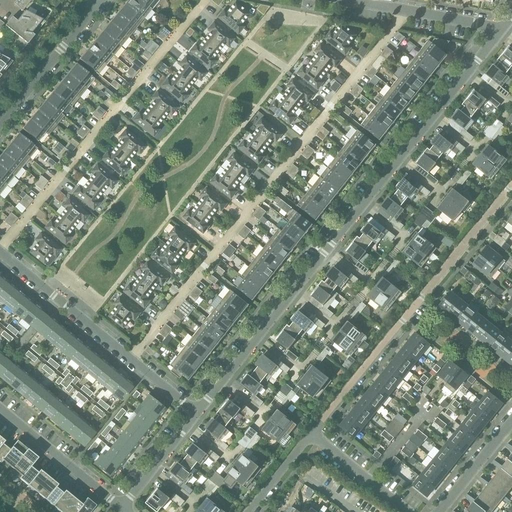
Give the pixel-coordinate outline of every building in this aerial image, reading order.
[(31,0),(25,0),(19,7),(23,10),(31,0)] [(139,0),(127,0),(125,4),(144,19),(151,10),(139,0)] [(139,0),(151,10),(159,0),(139,0)] [(117,13),(136,28),(144,19),(125,4),(117,13)] [(240,25),(248,15),(235,4),(226,14),(223,11),(218,18),(238,34),(243,27),(240,25)] [(25,11),(16,21),(31,33),(42,20),(25,11)] [(117,13),(110,22),(129,38),(136,28),(117,13)] [(34,35),(31,33),(16,21),(12,17),(5,26),(27,44),(34,35)] [(110,22),(102,31),(121,47),(129,38),(110,22)] [(228,46),(233,39),(213,23),(208,30),(211,32),(205,40),(218,51),(225,43),(228,46)] [(347,46),(355,36),(341,25),(333,35),(330,32),(325,39),(345,55),(350,48),(347,46)] [(163,28),(160,32),(166,38),(170,33),(163,28)] [(102,31),(95,41),(113,56),(121,47),(102,31)] [(160,32),(156,36),(163,42),(166,38),(160,32)] [(401,42),(405,38),(398,32),(394,37),(401,42)] [(428,41),(421,50),(440,66),(447,56),(442,51),(450,42),(435,39),(431,43),(428,41)] [(150,40),(143,49),(151,56),(159,47),(150,40)] [(212,59),(218,51),(205,40),(198,48),(195,45),(190,52),(210,68),(215,61),(212,59)] [(95,41),(87,50),(106,65),(113,56),(95,41)] [(318,54),(312,62),(326,73),(332,65),(335,67),(340,61),(320,45),(315,51),(318,54)] [(497,61),(499,63),(500,63),(509,70),(511,66),(511,48),(509,46),(497,61)] [(363,47),(358,54),(363,58),(368,51),(363,47)] [(386,47),(383,51),(390,57),(393,52),(386,47)] [(106,65),(87,50),(79,59),(98,75),(106,65)] [(413,60),(432,75),(440,66),(421,50),(413,60)] [(144,51),(141,55),(148,60),(151,56),(144,51)] [(390,57),(383,51),(379,56),(386,61),(390,57)] [(0,71),(9,60),(0,54),(0,71)] [(133,65),(129,69),(136,75),(143,65),(135,58),(131,63),(133,65)] [(199,80),(205,74),(185,58),(180,64),(183,67),(176,74),(190,86),(196,78),(199,80)] [(413,60),(406,69),(425,84),(432,75),(413,60)] [(320,80),(326,73),(312,62),(306,69),(303,67),(297,74),(317,90),(323,83),(320,80)] [(509,70),(500,63),(499,63),(496,67),(493,66),(486,75),(499,86),(506,76),(505,75),(509,70)] [(76,64),(68,73),(87,89),(95,79),(76,64)] [(162,64),(157,69),(161,72),(165,67),(162,64)] [(371,66),(368,70),(375,75),(378,71),(371,66)] [(129,69),(126,73),(132,79),(136,75),(129,69)] [(406,69),(398,79),(417,94),(425,84),(406,69)] [(375,75),(368,70),(365,74),(371,80),(375,75)] [(68,73),(60,82),(79,98),(87,89),(68,73)] [(184,93),(190,86),(176,74),(170,82),(167,80),(162,86),(181,102),(187,96),(184,93)] [(417,94),(398,79),(391,88),(410,103),(417,94)] [(116,90),(120,86),(113,80),(110,85),(116,90)] [(291,89),(284,96),(298,107),(304,100),(308,102),(313,95),(293,80),(288,86),(291,89)] [(60,82),(53,92),(68,105),(71,108),(79,98),(60,82)] [(335,82),(330,88),(335,92),(340,86),(335,82)] [(357,84),(353,89),(360,94),(363,90),(357,84)] [(505,98),(509,94),(499,86),(495,90),(505,98)] [(391,88),(383,97),(402,113),(410,103),(391,88)] [(109,99),(113,94),(106,89),(103,93),(109,99)] [(353,89),(350,93),(356,99),(360,94),(353,89)] [(462,105),(464,107),(474,114),(478,110),(479,111),(487,101),(474,90),(462,105)] [(61,114),(68,105),(53,92),(45,101),(61,114)] [(154,101),(148,109),(162,120),(168,112),(171,115),(177,108),(157,92),(151,98),(154,101)] [(292,115),(298,107),(284,96),(278,104),(275,102),(270,108),(290,124),(295,118),(292,115)] [(402,113),(383,97),(376,107),(395,122),(402,113)] [(497,109),(500,104),(490,97),(487,101),(497,109)] [(61,114),(45,101),(37,110),(56,126),(64,116),(61,114)] [(349,116),(352,112),(345,106),(342,111),(349,116)] [(98,107),(95,111),(101,116),(105,112),(98,107)] [(376,107),(368,116),(387,131),(395,122),(376,107)] [(464,107),(461,112),(458,110),(458,111),(457,110),(454,114),(455,115),(451,119),(464,130),(471,120),(470,119),(474,114),(464,107)] [(315,108),(309,116),(314,119),(320,112),(315,108)] [(155,128),(162,120),(148,109),(142,116),(139,114),(133,120),(153,137),(159,130),(155,128)] [(37,110),(30,120),(45,132),(45,133),(48,135),(56,126),(37,110)] [(101,116),(95,111),(91,115),(98,121),(101,116)] [(342,125),(345,121),(338,115),(335,120),(342,125)] [(387,131),(368,116),(361,126),(380,141),(387,131)] [(259,128),(253,136),(267,147),(273,139),(276,142),(282,135),(261,119),(256,126),(259,128)] [(45,132),(30,120),(22,129),(38,142),(45,133),(45,132)] [(83,125),(79,130),(86,135),(90,131),(83,125)] [(502,126),(497,132),(501,136),(506,130),(502,126)] [(323,127),(319,131),(326,137),(330,132),(323,127)] [(86,135),(79,130),(76,134),(83,139),(86,135)] [(109,140),(113,134),(108,130),(103,135),(109,140)] [(357,130),(349,140),(369,155),(376,145),(357,130)] [(470,142),(474,138),(464,130),(460,134),(470,142)] [(139,154),(145,147),(125,131),(119,137),(123,140),(116,148),(130,159),(136,151),(139,154)] [(326,137),(319,131),(316,136),(323,141),(326,137)] [(501,136),(497,132),(492,139),(496,142),(501,136)] [(11,143),(29,158),(37,149),(18,133),(11,143)] [(433,146),(430,151),(429,151),(439,159),(443,154),(444,155),(452,145),(439,135),(431,144),(433,146)] [(261,155),(267,147),(253,136),(247,144),(244,141),(238,148),(258,164),(264,157),(261,155)] [(369,155),(349,140),(342,149),(361,164),(369,155)] [(462,153),(465,149),(455,141),(452,145),(462,153)] [(3,152),(22,168),(29,158),(11,143),(3,152)] [(67,150),(64,148),(58,143),(51,151),(57,156),(56,157),(59,160),(67,150)] [(71,154),(74,149),(68,144),(64,148),(67,150),(71,154)] [(304,150),(311,155),(315,151),(308,146),(304,150)] [(488,146),(480,155),(489,162),(496,168),(497,168),(504,158),(497,153),(488,146)] [(123,166),(130,159),(116,148),(110,155),(107,153),(101,159),(121,176),(127,169),(123,166)] [(342,149),(335,159),(354,174),(361,164),(342,149)] [(439,159),(429,151),(430,151),(427,149),(416,164),(429,174),(436,164),(435,163),(439,159)] [(308,160),(311,155),(304,150),(301,154),(308,160)] [(22,168),(3,152),(0,155),(0,165),(14,177),(22,168)] [(232,163),(225,171),(239,182),(245,174),(249,176),(254,170),(234,154),(229,160),(232,163)] [(496,168),(489,162),(480,155),(473,165),(481,172),(488,178),(489,178),(491,180),(499,170),(497,168),(496,168)] [(52,168),(56,164),(49,158),(45,163),(52,168)] [(354,174),(335,159),(327,168),(346,183),(354,174)] [(0,165),(0,180),(7,186),(14,177),(0,165)] [(94,174),(88,182),(102,193),(108,185),(111,188),(116,181),(97,165),(91,172),(94,174)] [(289,169),(296,174),(300,170),(293,165),(289,169)] [(339,193),(346,183),(327,168),(320,177),(339,193)] [(293,179),(296,174),(289,169),(286,173),(293,179)] [(467,170),(462,177),(466,180),(471,174),(467,170)] [(233,189),(239,182),(225,171),(219,178),(216,176),(211,183),(231,199),(236,192),(233,189)] [(312,187),(331,202),(339,193),(320,177),(318,179),(312,174),(307,180),(313,185),(312,187)] [(435,186),(439,182),(429,174),(425,178),(435,186)] [(41,176),(37,181),(44,186),(48,182),(41,176)] [(466,180),(462,177),(457,183),(461,186),(466,180)] [(398,190),(394,195),(404,203),(408,198),(409,199),(416,189),(403,179),(400,184),(399,183),(396,187),(397,188),(396,188),(398,190)] [(44,186),(37,181),(34,185),(41,190),(44,186)] [(95,201),(102,193),(88,182),(82,190),(79,187),(73,194),(93,210),(98,203),(95,201)] [(427,197),(430,193),(420,185),(417,189),(427,197)] [(285,196),(288,192),(282,186),(278,191),(285,196)] [(324,211),(331,202),(312,187),(305,196),(324,211)] [(204,198),(198,205),(212,216),(218,209),(221,211),(226,204),(206,188),(201,195),(204,198)] [(453,190),(445,200),(461,212),(469,202),(462,197),(453,190)] [(64,196),(59,192),(54,199),(58,203),(64,196)] [(26,195),(22,199),(29,205),(32,200),(26,195)] [(278,205),(282,201),(275,195),(271,200),(278,205)] [(400,207),(404,203),(394,195),(391,200),(388,198),(380,208),(393,218),(401,208),(400,207)] [(324,211),(305,196),(297,206),(316,221),(324,211)] [(29,205),(22,199),(19,203),(25,209),(29,205)] [(66,208),(60,216),(73,227),(80,220),(83,222),(88,216),(68,199),(63,206),(66,208)] [(453,222),(461,212),(445,200),(438,209),(446,216),(453,222)] [(212,216),(198,205),(192,213),(189,211),(183,217),(203,233),(209,227),(205,224),(212,216)] [(259,207),(256,211),(263,217),(266,212),(259,207)] [(286,220),(289,223),(289,222),(305,235),(313,225),(294,210),(286,220)] [(263,217),(256,211),(252,216),(259,221),(263,217)] [(10,220),(14,223),(17,219),(11,213),(7,217),(10,220)] [(427,221),(431,224),(436,218),(432,214),(427,221)] [(67,235),(73,227),(60,216),(54,224),(50,221),(45,228),(65,244),(70,238),(67,235)] [(400,230),(403,226),(394,218),(390,222),(400,230)] [(0,232),(3,236),(10,227),(14,223),(10,220),(4,228),(0,224),(0,232)] [(431,224),(427,221),(422,227),(426,231),(431,224)] [(289,223),(282,231),(282,232),(298,244),(305,235),(289,222),(289,223)] [(363,234),(359,239),(369,247),(373,242),(373,243),(381,233),(391,241),(395,237),(379,224),(375,228),(368,223),(365,228),(364,227),(360,231),(361,232),(361,233),(363,234)] [(244,225),(241,230),(248,235),(251,231),(244,225)] [(173,237),(167,245),(180,256),(187,248),(190,251),(195,244),(175,228),(170,235),(173,237)] [(279,229),(271,239),(290,254),(298,244),(282,232),(282,231),(279,229)] [(248,235),(241,230),(237,234),(244,240),(248,235)] [(497,236),(492,232),(488,237),(493,241),(497,236)] [(55,256),(60,250),(40,234),(35,240),(38,243),(30,253),(43,264),(52,254),(55,256)] [(410,244),(419,251),(429,259),(435,264),(439,259),(432,254),(436,249),(434,247),(427,241),(418,234),(410,244)] [(493,241),(501,247),(505,243),(506,242),(498,235),(497,236),(493,241)] [(369,247),(359,239),(357,237),(345,252),(358,262),(366,253),(365,252),(369,247)] [(271,239),(264,248),(283,263),(290,254),(271,239)] [(506,251),(510,247),(505,243),(501,247),(506,251)] [(229,244),(226,249),(233,254),(236,250),(229,244)] [(421,268),(429,259),(419,251),(410,244),(402,254),(411,261),(418,266),(421,268)] [(174,264),(180,256),(167,245),(160,253),(157,250),(152,257),(172,273),(177,266),(174,264)] [(498,270),(505,261),(487,247),(480,256),(498,270)] [(264,248),(256,257),(275,273),(283,263),(264,248)] [(233,254),(226,249),(222,253),(229,258),(233,254)] [(491,279),(498,270),(480,256),(473,264),(491,279)] [(256,257),(249,267),(268,282),(275,273),(256,257)] [(396,259),(391,265),(396,268),(401,262),(396,259)] [(365,274),(368,270),(358,262),(355,267),(365,274)] [(145,272),(139,280),(153,291),(159,283),(162,285),(167,279),(147,263),(142,269),(145,272)] [(396,268),(391,265),(386,271),(391,275),(396,268)] [(221,276),(225,272),(218,266),(215,271),(221,276)] [(241,276),(244,279),(260,291),(268,282),(249,267),(241,276)] [(356,285),(360,281),(350,273),(346,277),(333,267),(326,277),(328,279),(324,283),(334,291),(337,286),(338,287),(339,287),(341,289),(349,279),(356,285)] [(465,276),(468,271),(464,267),(460,272),(465,276)] [(214,285),(218,280),(211,275),(208,280),(214,285)] [(0,276),(0,293),(9,282),(1,276),(0,276)] [(383,278),(375,288),(384,295),(393,302),(401,293),(399,291),(392,285),(383,278)] [(478,287),(481,282),(477,278),(473,283),(478,287)] [(253,301),(260,291),(244,279),(237,288),(253,301)] [(147,298),(153,291),(139,280),(133,287),(130,285),(124,292),(144,308),(150,301),(147,298)] [(334,291),(324,283),(322,281),(310,296),(323,306),(331,297),(330,296),(334,291)] [(0,293),(0,301),(5,305),(18,289),(9,282),(0,293)] [(196,287),(192,291),(199,296),(202,292),(196,287)] [(393,302),(384,295),(375,288),(367,298),(377,305),(383,310),(386,312),(393,302)] [(13,312),(26,296),(18,289),(5,305),(13,312)] [(230,290),(222,300),(241,315),(249,305),(230,290)] [(488,299),(492,294),(487,290),(483,295),(488,299)] [(199,296),(192,291),(189,295),(195,301),(199,296)] [(439,307),(448,314),(459,300),(450,292),(447,296),(446,295),(440,301),(442,303),(439,307)] [(13,312),(21,319),(34,303),(26,296),(13,312)] [(462,296),(459,300),(448,314),(456,320),(471,303),(462,296)] [(134,320),(140,313),(120,297),(114,304),(118,307),(110,317),(123,328),(131,317),(134,320)] [(496,305),(500,301),(495,297),(491,302),(496,305)] [(241,315),(222,300),(215,309),(234,324),(241,315)] [(34,303),(21,319),(30,326),(43,310),(34,303)] [(361,303),(356,309),(361,313),(366,306),(361,303)] [(465,327),(476,313),(479,310),(471,303),(456,320),(465,327)] [(181,306),(177,310),(184,315),(187,311),(181,306)] [(330,318),(333,314),(323,306),(320,311),(330,318)] [(234,324),(215,309),(207,319),(227,334),(234,324)] [(361,313),(356,309),(351,315),(356,319),(361,313)] [(184,315),(177,310),(174,314),(181,320),(184,315)] [(289,327),(299,335),(303,330),(306,333),(314,323),(321,329),(325,325),(315,317),(311,321),(298,311),(294,316),(293,315),(290,319),(291,320),(291,321),(293,323),(289,327)] [(473,334),(484,320),(476,313),(465,327),(473,334)] [(46,339),(59,323),(50,316),(37,331),(46,339)] [(207,319),(200,328),(219,343),(227,334),(207,319)] [(473,334),(481,341),(492,328),(493,327),(492,326),(484,320),(473,334)] [(348,322),(340,332),(358,346),(365,351),(369,346),(360,339),(364,335),(348,322)] [(46,339),(54,346),(67,330),(59,323),(46,339)] [(501,333),(504,330),(495,323),(492,326),(493,327),(492,328),(481,341),(490,348),(501,333)] [(166,324),(162,329),(169,334),(172,330),(166,324)] [(295,340),(299,335),(289,327),(287,325),(275,340),(288,350),(296,341),(295,340)] [(200,328),(192,337),(212,352),(219,343),(200,328)] [(169,334),(162,329),(159,333),(166,339),(169,334)] [(63,353),(75,337),(67,330),(54,346),(63,353)] [(490,348),(498,354),(511,337),(511,336),(504,330),(501,333),(490,348)] [(351,356),(358,346),(340,332),(332,342),(348,354),(351,356)] [(415,334),(408,342),(422,354),(429,345),(415,334)] [(63,353),(71,359),(84,344),(75,337),(63,353)] [(192,337),(185,347),(204,362),(212,352),(192,337)] [(511,337),(498,354),(507,361),(511,354),(511,337)] [(408,342),(401,351),(415,362),(422,354),(408,342)] [(79,366),(92,350),(84,344),(71,359),(79,366)] [(151,356),(155,352),(148,347),(145,351),(151,356)] [(185,347),(178,356),(197,371),(204,362),(185,347)] [(326,347),(321,353),(326,356),(331,350),(326,347)] [(79,366),(88,373),(101,357),(92,350),(79,366)] [(298,358),(288,350),(285,355),(295,363),(298,358)] [(401,351),(394,359),(409,371),(415,362),(401,351)] [(326,356),(321,353),(316,359),(321,363),(326,356)] [(445,363),(449,358),(444,354),(440,359),(445,363)] [(254,372),(264,379),(267,382),(272,376),(279,367),(286,373),(290,369),(280,361),(276,365),(263,355),(255,365),(258,367),(254,372)] [(197,371),(178,356),(170,366),(173,368),(170,372),(180,379),(182,376),(189,381),(197,371)] [(96,380),(109,364),(101,357),(88,373),(96,380)] [(394,359),(388,367),(402,379),(409,371),(394,359)] [(0,376),(0,377),(8,384),(21,369),(12,361),(0,376)] [(454,374),(459,369),(450,362),(439,376),(447,383),(454,374)] [(96,380),(104,387),(117,371),(109,364),(96,380)] [(437,373),(441,369),(436,365),(432,369),(437,373)] [(313,366),(305,376),(324,391),(331,381),(329,379),(313,366)] [(388,367),(381,376),(395,387),(402,379),(388,367)] [(17,391),(30,376),(21,369),(8,384),(17,391)] [(65,378),(68,373),(70,372),(66,369),(61,375),(65,378)] [(467,376),(459,369),(454,374),(447,383),(444,386),(453,394),(467,376)] [(104,387),(113,394),(126,378),(117,371),(104,387)] [(260,384),(264,379),(254,372),(250,376),(248,374),(247,375),(246,374),(243,378),(244,379),(240,384),(253,394),(250,399),(260,407),(263,402),(256,396),(263,387),(260,384)] [(74,378),(68,373),(65,378),(63,380),(59,384),(65,389),(69,385),(71,382),(74,378)] [(425,384),(428,379),(424,375),(420,380),(425,384)] [(17,391),(25,398),(38,382),(30,376),(17,391)] [(316,400),(324,391),(305,376),(297,386),(313,398),(316,400)] [(381,376),(374,384),(388,396),(395,387),(381,376)] [(472,385),(476,380),(471,376),(467,381),(472,385)] [(59,377),(55,383),(58,386),(59,384),(63,380),(59,377)] [(71,382),(74,385),(79,380),(75,377),(74,378),(71,382)] [(121,401),(134,385),(126,378),(113,394),(121,401)] [(33,405),(46,389),(38,382),(25,398),(33,405)] [(418,392),(422,387),(417,383),(413,388),(418,392)] [(374,384),(367,393),(381,404),(388,396),(374,384)] [(69,385),(65,389),(64,391),(68,394),(72,388),(69,385)] [(464,395),(467,390),(463,387),(459,391),(464,395)] [(33,405),(42,412),(55,396),(46,389),(33,405)] [(136,391),(131,397),(135,400),(140,394),(136,391)] [(291,391),(286,397),(291,400),(296,394),(291,391)] [(75,396),(79,400),(83,396),(78,392),(75,396)] [(402,397),(407,401),(411,396),(406,392),(402,397)] [(361,401),(375,413),(381,404),(367,393),(361,401)] [(481,401),(495,413),(502,404),(488,393),(481,401)] [(63,403),(55,396),(42,412),(50,419),(63,403)] [(159,419),(166,410),(148,396),(141,405),(143,407),(144,407),(159,419)] [(412,405),(415,400),(411,396),(407,401),(412,405)] [(291,400),(286,397),(281,403),(286,407),(291,400)] [(219,416),(229,423),(232,418),(233,419),(241,410),(228,399),(216,414),(219,416)] [(456,409),(460,404),(455,400),(451,405),(456,409)] [(354,410),(368,421),(375,413),(361,401),(354,410)] [(481,401),(474,410),(488,421),(495,413),(481,401)] [(50,419),(58,426),(71,410),(63,403),(50,419)] [(245,405),(241,410),(251,417),(254,413),(245,405)] [(143,407),(137,415),(152,427),(159,419),(144,407),(143,407)] [(121,408),(117,413),(122,417),(126,412),(121,408)] [(449,417),(453,413),(448,409),(445,414),(449,417)] [(80,417),(71,410),(58,426),(67,432),(80,417)] [(278,410),(270,420),(286,433),(288,435),(296,425),(294,423),(278,410)] [(354,410),(347,418),(361,429),(368,421),(354,410)] [(474,410),(467,418),(482,430),(488,421),(474,410)] [(394,418),(399,422),(402,417),(398,414),(394,418)] [(137,415),(130,424),(146,436),(152,427),(137,415)] [(219,416),(215,420),(213,418),(205,428),(218,439),(215,443),(225,451),(228,446),(221,440),(228,431),(226,429),(225,428),(229,423),(219,416)] [(67,432),(75,439),(88,423),(80,417),(67,432)] [(403,426),(407,421),(402,417),(399,422),(403,426)] [(361,429),(347,418),(340,427),(354,438),(361,429)] [(394,418),(389,424),(399,432),(404,427),(403,426),(399,422),(394,418)] [(433,422),(438,426),(442,421),(437,418),(433,422)] [(461,427),(475,438),(482,430),(467,418),(461,427)] [(286,433),(270,420),(262,430),(278,442),(286,433)] [(443,430),(447,425),(442,421),(438,426),(443,430)] [(84,446),(97,431),(88,423),(75,439),(84,446)] [(130,424),(124,432),(139,444),(146,436),(130,424)] [(108,425),(104,430),(108,433),(112,428),(108,425)] [(454,435),(468,446),(475,438),(461,427),(454,435)] [(381,435),(385,439),(389,434),(384,430),(381,435)] [(414,435),(419,438),(423,434),(418,430),(414,435)] [(124,432),(117,441),(132,453),(139,444),(124,432)] [(390,443),(394,438),(389,434),(385,439),(390,443)] [(424,442),(428,438),(423,434),(419,438),(424,442)] [(256,435),(251,441),(256,445),(261,438),(256,435)] [(454,435),(447,443),(461,455),(468,446),(454,435)] [(90,447),(94,450),(101,442),(97,438),(90,447)] [(22,456),(27,449),(19,442),(17,441),(10,450),(2,460),(3,461),(12,468),(22,456)] [(117,441),(110,449),(125,461),(132,453),(117,441)] [(256,445),(251,441),(246,448),(247,449),(250,451),(251,451),(256,445)] [(410,459),(414,454),(413,454),(415,452),(420,456),(423,451),(410,441),(405,447),(409,451),(405,455),(410,459)] [(10,450),(2,443),(0,445),(0,462),(0,463),(3,461),(2,460),(10,450)] [(188,455),(184,460),(194,467),(197,462),(201,465),(209,455),(216,461),(220,457),(210,449),(206,454),(193,443),(189,448),(188,447),(185,451),(186,452),(186,453),(188,455)] [(447,443),(440,452),(454,463),(461,455),(447,443)] [(90,455),(94,450),(90,447),(86,452),(90,455)] [(401,452),(405,455),(409,451),(405,447),(401,452)] [(38,458),(36,456),(27,449),(22,456),(12,468),(21,476),(22,476),(30,466),(30,467),(38,458)] [(119,470),(125,461),(110,449),(104,457),(103,457),(119,470)] [(235,464),(253,479),(261,469),(258,467),(259,467),(248,459),(253,453),(251,451),(250,451),(247,449),(243,454),(235,464)] [(377,460),(381,455),(377,451),(373,456),(377,460)] [(433,460),(448,472),(454,463),(440,452),(433,460)] [(119,470),(103,457),(104,457),(101,455),(94,464),(111,478),(119,470)] [(194,467),(184,460),(180,464),(178,463),(170,472),(183,483),(180,487),(190,495),(193,490),(186,484),(193,475),(191,473),(190,472),(194,467)] [(427,469),(441,480),(448,472),(433,460),(427,469)] [(497,465),(496,467),(499,470),(501,468),(511,477),(511,463),(508,460),(502,466),(499,464),(497,465)] [(391,471),(395,466),(391,463),(387,467),(391,471)] [(246,489),(253,479),(235,464),(227,474),(243,486),(246,489)] [(22,476),(21,476),(19,478),(28,486),(38,473),(30,467),(30,466),(22,476)] [(511,477),(501,468),(499,470),(494,477),(510,490),(511,487),(511,477)] [(427,469),(420,477),(434,488),(441,480),(427,469)] [(28,486),(36,493),(46,480),(38,473),(28,486)] [(434,488),(420,477),(413,486),(427,497),(434,488)] [(503,498),(505,497),(510,490),(494,477),(489,483),(485,481),(483,482),(482,484),(486,487),(487,485),(503,498)] [(221,479),(216,485),(221,489),(226,482),(221,479)] [(46,480),(36,493),(44,500),(55,487),(46,480)] [(221,489),(216,485),(211,492),(216,495),(221,489)] [(487,485),(486,487),(480,494),(497,507),(502,500),(505,502),(506,501),(507,499),(505,497),(503,498),(487,485)] [(44,500),(53,506),(63,494),(55,487),(44,500)] [(163,509),(170,499),(157,489),(145,503),(154,510),(156,511),(158,511),(162,508),(163,509)] [(63,494),(53,506),(59,511),(62,511),(72,501),(63,494)] [(174,494),(170,499),(180,507),(184,501),(174,494)] [(492,511),(497,507),(480,494),(475,500),(471,498),(468,501),(472,504),(473,502),(485,511),(492,511)] [(76,511),(90,511),(96,506),(87,498),(79,507),(80,507),(76,511)] [(208,498),(200,508),(204,511),(224,511),(223,511),(224,511),(208,498)] [(72,501),(62,511),(76,511),(80,507),(79,507),(72,501)] [(485,511),(473,502),(472,504),(467,511),(468,511),(485,511)]
